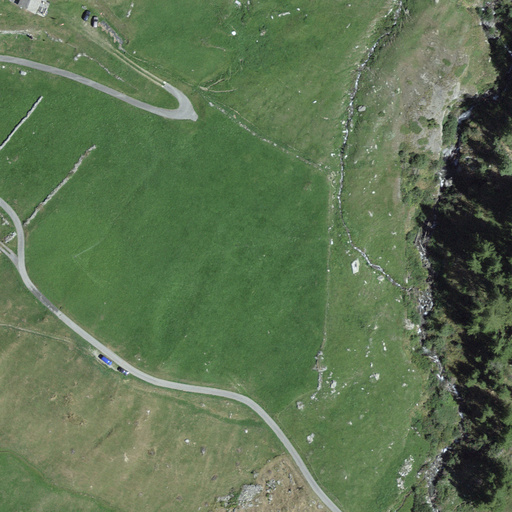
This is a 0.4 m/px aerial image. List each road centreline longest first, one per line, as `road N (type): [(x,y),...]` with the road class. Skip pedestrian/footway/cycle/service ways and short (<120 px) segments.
road 1 (residential): [(337,511),(253,403),(158,383),(124,365),(31,286),(21,262)]
road 2 (track): [(165,83),(60,17)]
